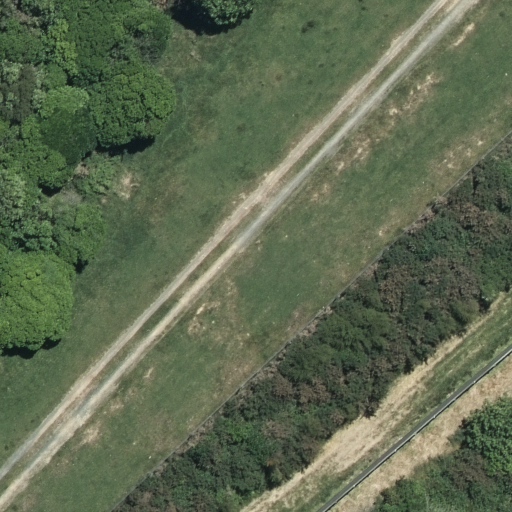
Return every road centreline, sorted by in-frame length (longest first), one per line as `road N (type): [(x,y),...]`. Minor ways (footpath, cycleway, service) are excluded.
road 1 (track): [(460,0),(0,481)]
road 2 (track): [(511,305),(269,511)]
